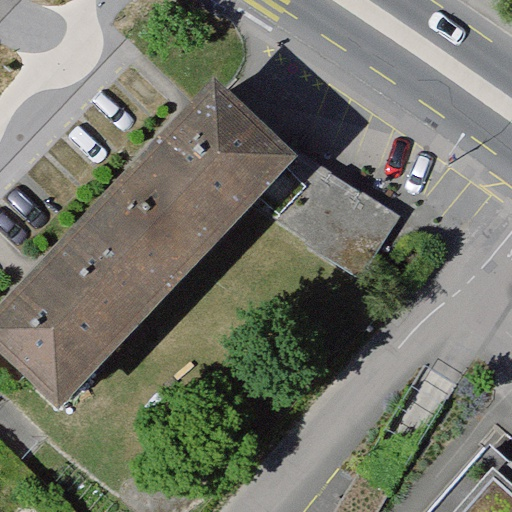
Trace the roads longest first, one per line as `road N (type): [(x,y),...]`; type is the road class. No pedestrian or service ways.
road 1 (residential): [(511,231),(259,511)]
road 2 (secondary): [(355,0),(511,106)]
road 3 (residential): [(0,125),(113,0)]
